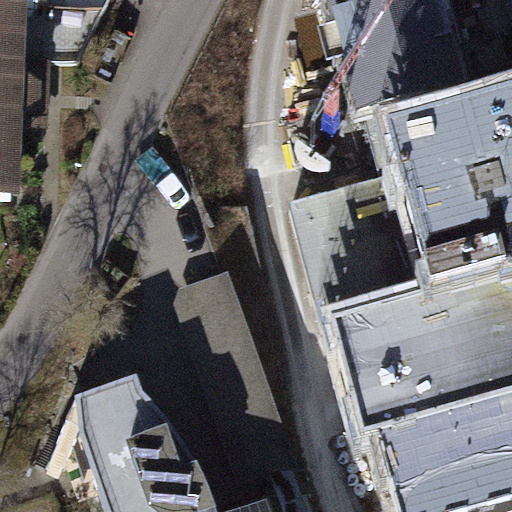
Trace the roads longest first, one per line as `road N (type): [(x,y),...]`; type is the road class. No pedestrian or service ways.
road 1 (unknown): [(345,511),(279,189),(295,0)]
road 2 (residential): [(176,0),(0,352)]
